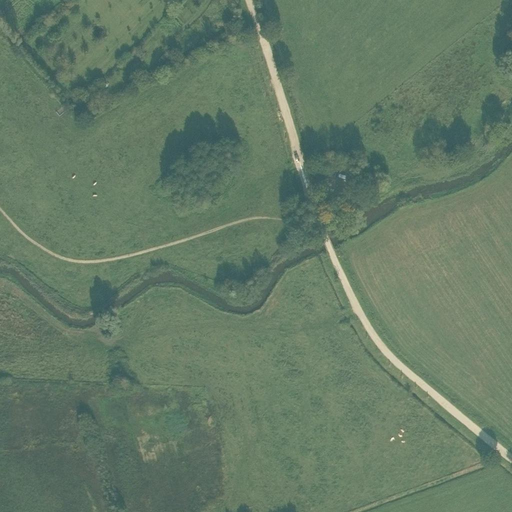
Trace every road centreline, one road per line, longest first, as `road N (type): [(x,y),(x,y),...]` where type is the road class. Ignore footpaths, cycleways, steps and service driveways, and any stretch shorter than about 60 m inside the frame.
road 1 (track): [(511,457),(416,379),(364,320),(316,218)]
road 2 (track): [(316,218),(248,0)]
